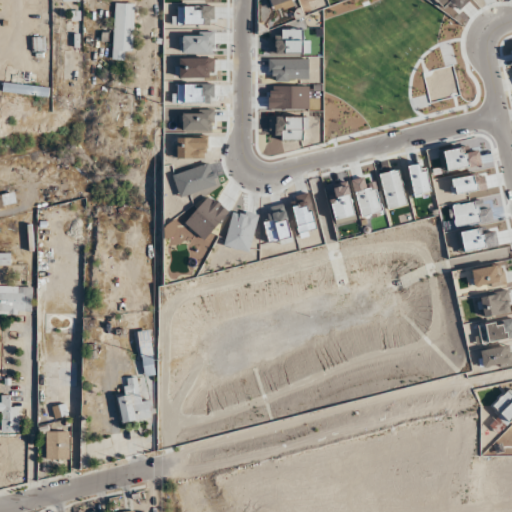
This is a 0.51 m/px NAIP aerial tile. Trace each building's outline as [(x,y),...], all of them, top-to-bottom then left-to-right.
[(134,3),(114,2),(113,59),(122,59),(122,50),(133,50),(134,3)] [(49,85),(3,83),(2,92),(49,95),(49,85)] [(0,193),(0,207),(16,205),(15,192),(0,193)] [(0,314),(32,314),(32,285),(0,285),(0,314)] [(122,422),(153,417),(150,398),(141,400),(137,376),(124,378),(126,394),(118,395),(122,422)] [(0,431),(20,431),(20,405),(9,405),(9,394),(0,394),(0,431)] [(46,459),(68,459),(68,430),(46,430),(46,459)] [(24,455),(14,456),(14,448),(0,448),(0,468),(25,468),(24,455)]
